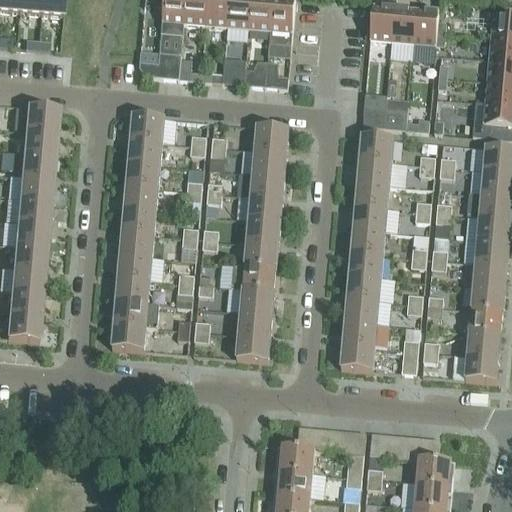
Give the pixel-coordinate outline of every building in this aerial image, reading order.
[(0,0),(0,15),(19,17),(20,0),(0,0)] [(41,19),(42,0),(20,0),(19,17),(41,19)] [(63,21),(64,0),(42,0),(41,19),(63,21)] [(184,29),(186,0),(164,0),(161,39),(183,41),(184,29)] [(206,31),(208,0),(186,0),(184,29),(206,31)] [(227,33),(230,0),(208,0),(206,31),(227,33)] [(249,35),(251,0),(230,0),(227,33),(249,35)] [(270,37),(273,1),(257,0),(251,0),(249,35),(270,37)] [(291,51),(295,3),(273,1),(270,37),(269,49),(291,51)] [(392,48),(395,12),(373,10),(370,46),(392,48)] [(413,50),(417,14),(395,12),(392,48),(413,50)] [(439,16),(417,14),(413,50),(436,52),(436,50),(437,38),(438,26),(439,16)] [(511,22),(493,21),(491,43),(511,45),(511,22)] [(447,27),(438,26),(437,38),(446,39),(447,27)] [(445,51),(446,39),(437,38),(436,50),(445,51)] [(511,66),(511,45),(491,43),(489,65),(511,66)] [(37,54),(38,46),(26,45),(25,53),(37,54)] [(49,55),(50,47),(38,46),(37,54),(49,55)] [(179,84),(181,64),(180,64),(181,60),(159,58),(158,69),(139,68),(139,73),(146,81),(179,84)] [(201,86),(202,78),(191,77),(192,65),(181,64),(179,84),(201,86)] [(511,88),(511,66),(489,65),(488,86),(511,88)] [(265,92),(267,68),(257,67),(254,76),(245,75),(245,82),(244,90),(265,92)] [(277,69),(267,68),(265,92),(287,94),(288,83),(278,82),(277,69)] [(449,71),(441,70),(440,70),(439,82),(447,83),(449,71)] [(222,88),(223,80),(202,78),(201,86),(222,88)] [(244,90),(245,82),(223,80),(222,88),(244,90)] [(446,95),(447,83),(439,82),(438,94),(446,95)] [(511,110),(511,88),(488,86),(486,108),(511,110)] [(386,125),(387,103),(365,101),(363,132),(384,133),(385,125),(386,125)] [(408,105),(387,103),(386,125),(385,125),(384,133),(406,135),(407,127),(406,127),(408,105)] [(511,110),(486,108),(476,107),(473,142),(511,145),(511,110)] [(28,112),(26,135),(58,138),(60,114),(28,112)] [(133,122),(131,145),(163,148),(165,124),(149,123),(133,121),(133,122)] [(418,125),(418,128),(407,127),(406,135),(428,137),(429,126),(418,125)] [(444,126),(436,126),(435,126),(435,138),(443,139),(444,126)] [(257,132),(255,157),(287,159),(289,136),(289,135),(257,132)] [(26,135),(24,158),(56,161),(58,138),(26,135)] [(206,152),(207,142),(192,141),(192,151),(206,152)] [(362,142),(359,166),(391,168),(394,145),(394,144),(362,141),(362,142)] [(227,144),(213,143),(212,152),(227,154),(227,144)] [(131,145),(128,168),(160,171),(163,148),(131,145)] [(205,162),(206,152),(192,151),(191,161),(205,162)] [(226,163),(227,154),(212,152),(211,162),(226,163)] [(511,155),(486,153),(484,176),(511,178),(511,155)] [(255,157),(253,179),(285,182),(287,159),(255,157)] [(24,158),(22,181),(54,184),(56,161),(24,158)] [(421,162),(421,171),(435,172),(436,163),(421,162)] [(456,165),(442,163),(441,173),(455,174),(456,165)] [(359,166),(357,188),(389,191),(391,168),(359,166)] [(128,168),(126,191),(158,194),(160,171),(128,168)] [(434,182),(435,172),(421,171),(420,181),(434,182)] [(455,184),(455,174),(441,173),(440,183),(455,184)] [(511,178),(484,176),(482,200),(511,202),(511,178)] [(253,179),(251,202),(283,205),(285,182),(253,179)] [(22,181),(20,204),(52,207),(54,184),(22,181)] [(203,188),(188,187),(188,196),(202,198),(203,188)] [(223,190),(209,189),(209,188),(208,198),(223,200),(223,190)] [(357,188),(355,211),(387,214),(389,191),(357,188)] [(126,191),(124,214),(156,217),(158,194),(126,191)] [(201,207),(202,198),(188,196),(187,206),(201,207)] [(450,198),(439,197),(437,219),(452,220),(452,210),(450,210),(450,198)] [(222,209),(223,200),(208,198),(207,208),(222,209)] [(511,202),(482,200),(480,222),(511,225),(511,220),(511,202)] [(251,202),(249,225),(281,228),(283,205),(251,202)] [(20,204),(18,227),(50,230),(52,207),(20,204)] [(431,218),(432,208),(417,207),(417,217),(431,218)] [(355,211),(353,234),(385,237),(387,214),(355,211)] [(124,214),(122,237),(154,240),(156,217),(124,214)] [(430,228),(431,218),(417,217),(416,227),(430,228)] [(451,230),(452,220),(437,219),(436,228),(451,230)] [(480,222),(477,246),(509,249),(511,233),(511,225),(480,222)] [(249,225),(247,248),(279,251),(281,228),(249,225)] [(18,227),(16,250),(48,253),(50,230),(18,227)] [(184,233),(183,243),(198,244),(199,234),(189,233),(184,233)] [(353,234),(351,257),(383,260),(385,237),(353,234)] [(219,236),(205,235),(204,245),(218,246),(219,236)] [(122,237),(120,260),(152,263),(154,240),(122,237)] [(444,243),(435,242),(434,255),(433,265),(447,266),(448,257),(443,256),(444,243)] [(197,254),(198,244),(183,243),(183,252),(197,254)] [(218,255),(218,246),(204,245),(203,254),(218,255)] [(477,246),(475,269),(507,272),(509,249),(477,246)] [(247,248),(245,271),(246,271),(246,272),(275,274),(275,275),(277,275),(279,251),(247,248)] [(16,250),(14,273),(46,276),(48,253),(16,250)] [(427,264),(428,255),(413,253),(412,263),(427,264)] [(351,257),(349,281),(381,284),(383,260),(351,257)] [(120,260),(118,283),(150,286),(152,263),(120,260)] [(426,274),(427,264),(412,263),(412,273),(426,274)] [(447,276),(447,266),(433,265),(432,275),(447,276)] [(475,269),(473,292),(505,295),(507,272),(475,269)] [(275,275),(275,274),(246,272),(246,271),(245,271),(234,270),(232,293),(243,294),(244,294),(273,297),(275,275)] [(14,273),(11,297),(44,300),(46,276),(14,273)] [(195,280),(194,280),(180,279),(179,289),(194,290),(195,280)] [(215,282),(201,281),(200,291),(214,292),(215,282)] [(349,281),(347,304),(379,307),(381,284),(349,281)] [(118,283),(116,306),(148,309),(150,286),(118,283)] [(193,300),(194,290),(179,289),(178,299),(193,300)] [(213,302),(214,292),(200,291),(199,300),(213,302)] [(473,292),(471,315),(502,318),(503,318),(505,295),(473,292)] [(243,294),(240,317),(272,320),(275,297),(273,297),(244,294),(243,294)] [(11,297),(9,319),(42,322),(44,300),(11,297)] [(423,311),(424,301),(409,300),(408,309),(423,311)] [(444,303),(430,301),(429,311),(443,312),(444,303)] [(347,304),(345,327),(377,330),(379,307),(347,304)] [(116,306),(114,329),(146,332),(156,333),(158,310),(148,309),(116,306)] [(422,320),(423,311),(408,309),(407,319),(422,320)] [(192,313),(191,313),(177,311),(175,335),(190,336),(192,313)] [(442,322),(443,312),(429,311),(428,321),(442,322)] [(471,315),(469,338),(500,340),(502,318),(471,315)] [(240,317),(238,340),(270,343),(272,320),(240,317)] [(7,343),(7,344),(39,347),(40,346),(42,322),(9,319),(7,343)] [(211,328),(197,327),(196,337),(210,338),(211,328)] [(345,327),(343,350),(375,353),(377,330),(345,327)] [(112,353),(144,356),(144,355),(146,332),(114,329),(112,353)] [(419,356),(420,334),(406,332),(404,355),(419,356)] [(189,346),(190,336),(175,335),(174,344),(189,346)] [(209,348),(210,338),(196,337),(195,346),(209,348)] [(469,338),(467,360),(499,363),(501,349),(501,340),(500,340),(469,338)] [(236,364),(268,367),(270,343),(238,340),(236,364)] [(440,348),(426,347),(425,347),(425,357),(439,358),(440,348)] [(341,373),(341,374),(373,377),(375,353),(343,350),(341,373)] [(417,380),(419,356),(404,355),(402,378),(417,380)] [(438,368),(439,358),(425,357),(424,367),(438,368)] [(465,385),(497,388),(499,363),(467,360),(465,385)] [(308,454),(310,433),(299,432),(297,453),(308,454)] [(319,455),(321,434),(310,433),(308,454),(315,455),(319,455)] [(330,456),(332,435),(321,434),(319,455),(330,456)] [(341,457),(343,436),(332,435),(330,456),(341,457)] [(352,458),(354,437),(343,436),(341,457),(350,458),(352,458)] [(364,459),(365,438),(354,437),(352,458),(364,459)] [(381,461),(383,440),(372,439),(370,460),(381,461)] [(393,462),(395,441),(383,440),(381,461),(393,462)] [(404,463),(406,442),(395,441),(393,462),(404,463)] [(415,464),(417,443),(406,442),(404,463),(415,464)] [(426,465),(428,444),(417,443),(415,464),(419,465),(426,465)] [(438,466),(440,445),(428,444),(426,465),(438,466)] [(313,479),(315,455),(308,454),(297,453),(282,452),(282,454),(278,454),(277,467),(281,467),(280,476),(313,479)] [(361,483),(363,459),(364,459),(352,458),(350,458),(348,482),(361,483)] [(438,466),(426,465),(419,465),(416,489),(448,492),(449,484),(453,484),(454,469),(451,468),(451,467),(438,466)] [(383,475),(369,474),(368,484),(383,485),(383,475)] [(311,502),(313,479),(280,476),(279,484),(276,484),(274,499),(311,502)] [(361,493),(361,483),(348,482),(347,492),(361,493)] [(382,495),(383,485),(368,484),(367,494),(382,495)] [(447,500),(448,492),(416,489),(414,511),(450,511),(452,500),(447,500)] [(309,511),(311,502),(274,499),(273,511),(309,511)]
